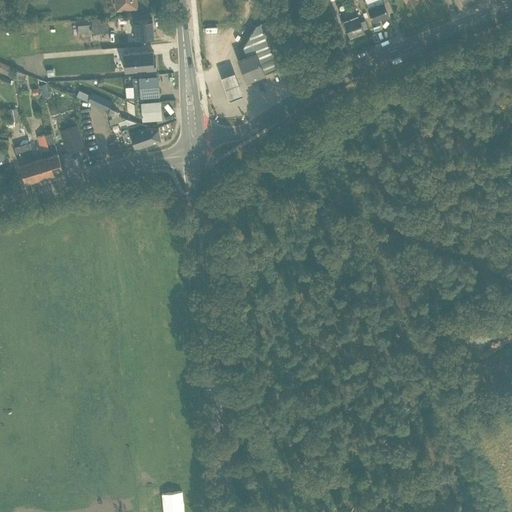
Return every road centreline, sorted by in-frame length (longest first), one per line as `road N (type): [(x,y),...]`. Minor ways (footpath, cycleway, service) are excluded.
road 1 (primary): [(224,511),(194,153)]
road 2 (secondary): [(511,3),(348,68),(247,128),(192,135)]
road 3 (secondary): [(194,153),(128,162),(0,202)]
road 4 (primary): [(192,135),(180,0)]
